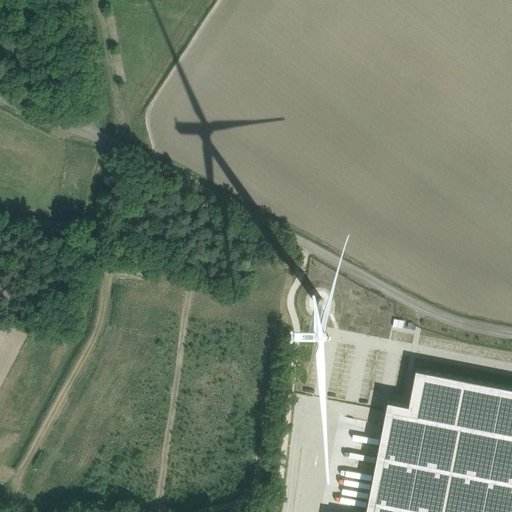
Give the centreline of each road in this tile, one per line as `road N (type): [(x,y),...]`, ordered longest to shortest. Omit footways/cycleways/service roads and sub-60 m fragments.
road 1 (track): [(299,243),(272,475),(263,494),(219,511)]
road 2 (track): [(252,501),(283,270),(299,243)]
road 3 (track): [(511,334),(452,320),(299,243)]
road 4 (track): [(299,243),(118,148)]
road 5 (track): [(100,0),(118,98),(118,148)]
road 6 (track): [(118,148),(0,96)]
